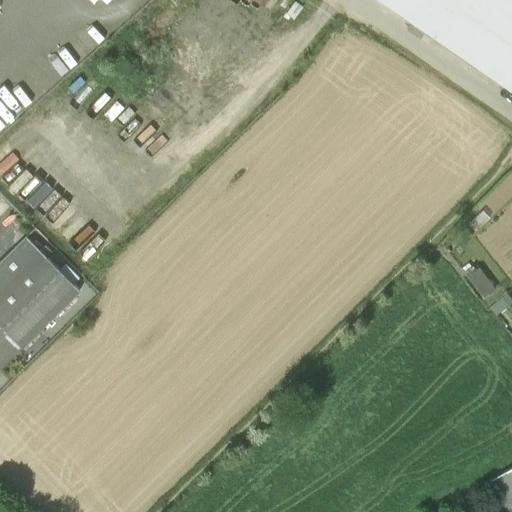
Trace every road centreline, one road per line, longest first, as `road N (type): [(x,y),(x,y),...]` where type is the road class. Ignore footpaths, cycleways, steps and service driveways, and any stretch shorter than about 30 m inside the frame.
road 1 (track): [(157,511),(511,160)]
road 2 (unclassified): [(511,113),(349,0)]
